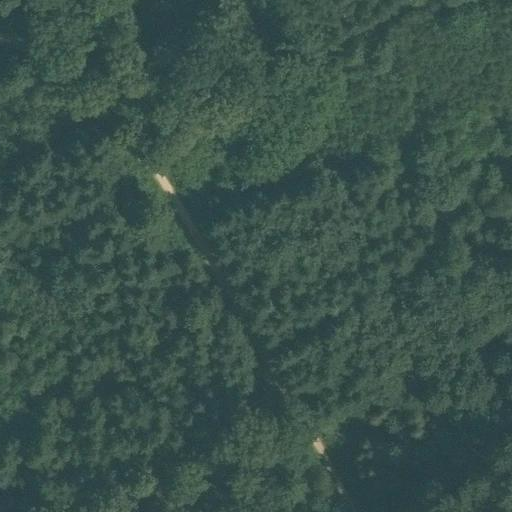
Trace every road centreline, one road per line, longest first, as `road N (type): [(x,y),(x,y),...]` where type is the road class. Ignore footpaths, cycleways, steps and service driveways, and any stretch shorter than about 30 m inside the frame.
road 1 (track): [(262,350),(148,160)]
road 2 (track): [(148,160),(69,68),(0,39)]
road 3 (track): [(356,511),(262,350)]
